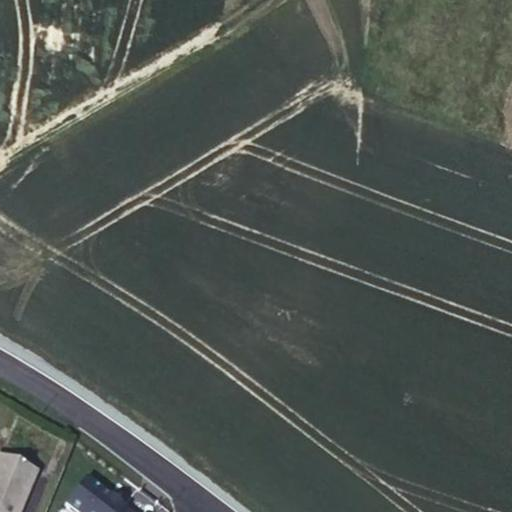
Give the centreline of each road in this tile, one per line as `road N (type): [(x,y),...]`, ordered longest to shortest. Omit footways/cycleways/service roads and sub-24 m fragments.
road 1 (track): [(0,150),(246,0)]
road 2 (residential): [(0,358),(61,392),(216,511)]
